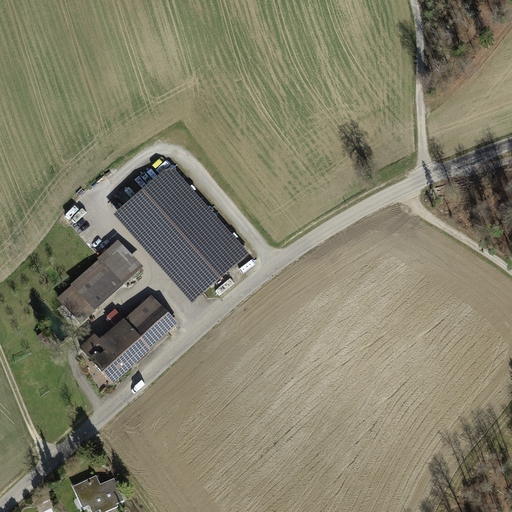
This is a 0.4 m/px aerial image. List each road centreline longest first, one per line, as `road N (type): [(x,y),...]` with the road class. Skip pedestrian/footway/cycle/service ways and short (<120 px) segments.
road 1 (tertiary): [(511,144),(398,189),(259,274),(0,507)]
road 2 (track): [(426,176),(414,0)]
road 3 (track): [(511,271),(398,189)]
road 4 (track): [(46,464),(0,348)]
road 5 (track): [(440,511),(511,409)]
